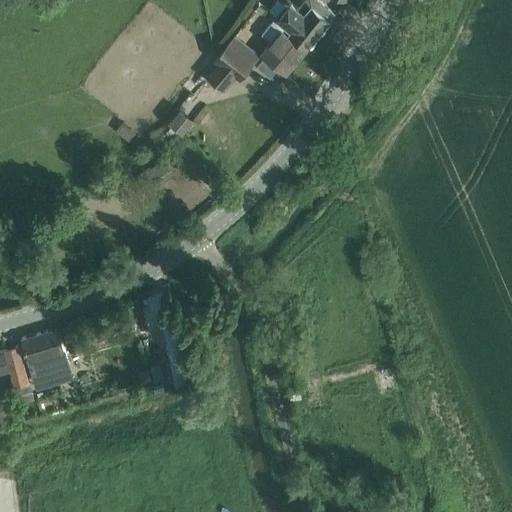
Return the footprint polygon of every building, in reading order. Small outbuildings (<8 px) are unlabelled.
[(333,13),(318,0),(303,0),(298,7),(290,1),(276,17),(285,23),(281,28),(305,48),(329,19),(328,19),(333,13)] [(275,18),(274,17),(261,32),(271,41),(262,52),(286,71),(305,48),(281,28),(285,23),(276,17),(275,18)] [(240,79),(259,55),(257,52),(242,40),(235,34),(214,59),(218,61),(206,75),(225,90),(236,76),(240,79)] [(168,122),(184,133),(192,121),(176,110),(168,122)] [(69,365),(63,345),(57,326),(21,336),(27,355),(31,369),(44,365),(48,381),(71,374),(69,365)] [(18,344),(4,348),(10,367),(19,400),(33,396),(23,363),(18,344)] [(144,359),(165,357),(164,345),(144,346),(144,359)] [(158,379),(170,376),(180,373),(176,357),(153,364),(158,379)]
